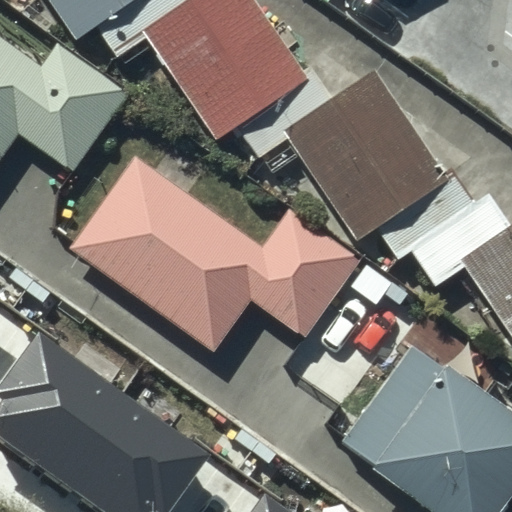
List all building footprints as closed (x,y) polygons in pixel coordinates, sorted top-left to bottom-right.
[(51,0),(76,34),(95,21),(117,54),(149,32),(217,135),(237,122),(262,159),(266,156),(273,167),(298,150),(357,236),(376,224),(396,253),(409,244),(433,279),(464,258),(511,329),(511,209),(505,215),(486,187),(474,195),(453,165),(447,170),(371,57),(330,86),(310,57),(302,63),(257,0),(51,0)] [(511,22),(501,38),(511,45),(511,82),(510,86),(511,87),(511,22)] [(0,29),(0,152),(18,127),(72,164),(126,86),(55,37),(40,58),(0,29)] [(262,238),(134,147),(67,242),(212,345),(250,292),(305,331),(361,252),(288,201),(262,238)] [(442,358),(414,337),(341,434),(371,456),(368,460),(438,511),(488,511),(511,480),(511,399),(447,351),(442,358)] [(0,449),(85,511),(169,511),(205,464),(50,351),(0,419),(0,449)] [(55,511),(20,487),(4,510),(6,511),(55,511)] [(276,511),(258,499),(248,511),(276,511)]
